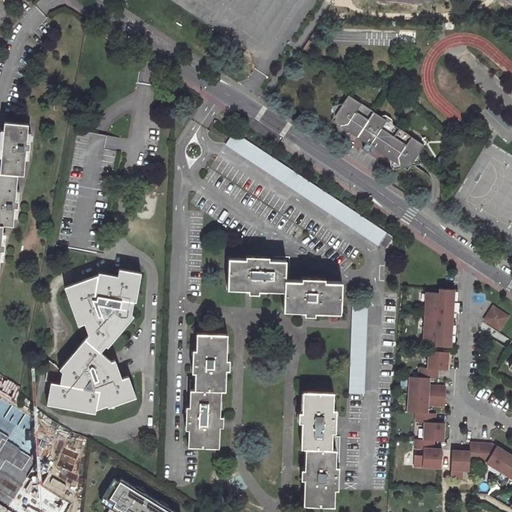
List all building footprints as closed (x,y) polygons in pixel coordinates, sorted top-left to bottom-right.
[(354,129),(387,151),(387,156),(387,159),(389,169),(418,163),(416,152),(421,144),(389,124),(389,119),(382,114),(377,116),(345,95),(340,103),(330,105),(336,135),(339,134),(346,133),(349,132),(352,130),(353,129),(354,129)] [(28,124),(5,122),(0,161),(0,265),(1,254),(4,254),(7,235),(2,235),(3,224),(13,226),(14,215),(17,215),(20,193),(16,192),(18,175),(23,175),(25,157),(29,157),(32,135),(27,135),(28,124)] [(371,149),(384,157),(387,159),(387,156),(387,151),(354,129),(353,129),(352,130),(349,132),(346,133),(347,134),(362,143),(363,142),(365,142),(367,142),(368,143),(369,144),(370,145),(371,147),(371,149)] [(118,139),(77,132),(56,246),(98,254),(118,139)] [(391,237),(234,133),(226,146),(378,246),(380,244),(384,248),(391,237)] [(360,152),(363,154),(364,154),(365,154),(368,153),(370,151),(371,149),(371,147),(370,145),(369,144),(368,143),(367,142),(365,142),(363,142),(362,143),(360,144),(359,145),(359,148),(359,150),(360,152)] [(285,292),(285,280),(286,261),(261,260),(261,256),(253,256),(253,259),(228,258),(227,290),(285,292)] [(89,334),(60,368),(63,370),(61,382),(51,380),(48,403),(95,411),(96,407),(107,404),(108,406),(135,395),(128,374),(121,376),(114,358),(110,360),(100,351),(105,344),(107,346),(133,315),(131,313),(133,301),(135,301),(140,272),(118,269),(117,276),(98,273),(98,275),(64,286),(79,325),(85,323),(89,334)] [(285,280),(285,292),(284,312),(342,314),(343,283),(319,282),(319,278),(311,278),(310,281),(285,280)] [(439,292),(426,292),(423,340),(436,341),(435,345),(453,346),(454,342),(449,342),(450,326),(455,326),(455,322),(450,322),(440,321),(440,312),(451,313),(455,313),(456,309),(451,308),(452,293),(457,293),(457,289),(439,288),(439,292)] [(369,305),(354,304),(349,392),(364,393),(369,305)] [(505,315),(492,307),(484,319),(497,327),(505,315)] [(440,321),(450,322),(451,313),(440,312),(440,321)] [(194,391),(220,392),(224,392),(227,336),(196,335),(195,359),(192,359),(191,367),(195,367),(194,391)] [(428,350),(427,368),(418,367),(418,377),(427,377),(436,378),(436,369),(446,370),(447,351),(428,350)] [(63,370),(60,368),(50,359),(46,380),(51,380),(61,382),(63,370)] [(427,385),(427,377),(418,377),(409,376),(408,394),(427,395),(429,395),(444,396),(444,386),(430,386),(429,390),(427,390),(427,385)] [(220,392),(194,391),(190,391),(189,415),(185,415),(185,423),(188,423),(187,448),(218,449),(220,392)] [(304,449),(330,450),(331,426),(334,426),(334,418),(331,418),(332,394),(302,393),(300,449),(304,449)] [(426,404),(426,401),(429,401),(429,405),(443,405),(444,396),(429,395),(427,395),(408,394),(407,411),(415,412),(426,412),(426,404)] [(424,422),(423,439),(432,440),(441,441),(442,422),(433,422),(434,413),(426,412),(415,412),(415,421),(424,422)] [(412,465),(440,467),(441,449),(431,449),(432,440),(423,439),(414,439),(413,448),(422,449),(422,455),(413,455),(412,465)] [(468,470),(468,461),(477,461),(478,443),(469,443),(468,451),(451,450),(449,478),(460,478),(461,470),(468,470)] [(485,462),(501,471),(510,455),(495,446),(494,447),(489,444),(478,443),(477,461),(485,462)] [(330,450),(304,449),(302,505),(333,506),(334,482),(337,483),(337,474),(334,474),(335,450),(330,450)] [(501,471),(511,478),(511,456),(510,455),(501,471)] [(135,487),(121,479),(119,482),(114,479),(102,497),(113,504),(111,509),(115,511),(114,511),(175,511),(166,506),(165,508),(157,504),(158,502),(142,492),(141,494),(133,489),(135,487)] [(100,502),(111,509),(113,504),(102,497),(100,502)]
